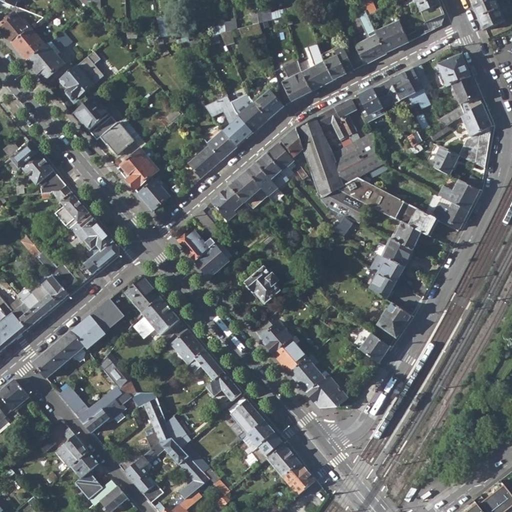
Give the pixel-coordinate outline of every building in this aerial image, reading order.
[(87,0),(102,17),(101,0),(87,0)] [(304,0),(305,4),(306,11),(326,6),(325,0),(304,0)] [(362,0),(367,11),(369,14),(375,11),(377,11),(371,0),(362,0)] [(439,0),(415,0),(426,24),(422,25),(423,28),(405,35),(406,38),(408,42),(442,26),(446,15),(439,0)] [(506,21),(496,0),(477,0),(473,3),(485,30),(506,21)] [(286,9),(286,16),(306,11),(305,4),(286,9)] [(271,13),(272,20),(284,17),(286,16),(286,9),(271,13)] [(24,17),(34,26),(44,18),(27,11),(24,17)] [(349,58),(354,70),(386,53),(386,52),(378,35),(377,32),(371,20),(369,14),(367,11),(358,16),(369,39),(355,47),(358,53),(349,58)] [(369,14),(371,20),(378,17),(375,11),(369,14)] [(0,25),(0,28),(13,43),(30,29),(16,12),(0,25)] [(378,35),(386,52),(408,42),(406,38),(405,35),(399,21),(377,32),(378,35)] [(223,25),(224,33),(237,30),(236,22),(223,24),(223,25)] [(212,28),(213,36),(220,34),(224,33),(223,25),(212,28)] [(13,43),(28,62),(47,46),(32,28),(30,29),(13,43)] [(28,62),(45,81),(66,64),(58,55),(73,42),(64,31),(47,46),(28,62)] [(113,53),(124,44),(122,41),(116,33),(104,43),(113,53)] [(187,43),(189,48),(202,44),(200,39),(194,41),(187,43)] [(311,43),(316,57),(322,55),(317,40),(311,43)] [(325,63),(334,80),(347,74),(354,70),(349,58),(344,47),(336,51),(338,56),(325,63)] [(95,51),(77,66),(63,78),(64,80),(61,84),(76,100),(104,76),(95,64),(101,59),(95,51)] [(438,65),(447,86),(452,84),(471,75),(462,54),(438,65)] [(302,73),(312,91),(334,80),(325,63),(325,62),(302,73)] [(401,100),(424,88),(416,74),(413,68),(390,79),(401,100)] [(423,71),(416,74),(424,88),(427,95),(440,89),(438,84),(430,87),(423,71)] [(282,83),(292,101),(312,91),(302,73),(282,83)] [(440,120),(444,127),(447,125),(462,115),(482,103),(471,75),(452,84),(461,106),(440,120)] [(373,88),(384,109),(401,100),(390,79),(373,88)] [(365,117),(367,122),(386,113),(384,109),(373,88),(359,95),(369,115),(365,117)] [(255,104),(269,119),(284,107),(270,91),(255,104)] [(234,106),(240,116),(255,102),(251,98),(249,94),(234,106)] [(82,122),(85,126),(90,121),(95,127),(110,114),(96,96),(73,115),(80,124),(82,122)] [(349,135),(353,143),(361,138),(349,114),(359,110),(352,98),(335,108),(349,135)] [(255,104),(255,102),(240,116),(241,117),(254,132),(269,119),(255,104)] [(462,115),(471,137),(492,126),(482,103),(462,115)] [(304,148),(318,188),(321,198),(328,206),(356,220),(361,222),(371,204),(404,222),(410,225),(423,232),(430,236),(439,221),(433,218),(358,178),(368,172),(361,158),(353,143),(349,135),(335,108),(318,116),(324,127),(333,122),(346,148),(335,154),(316,117),(296,128),(304,148)] [(167,118),(171,122),(182,114),(177,109),(167,118)] [(224,132),(238,147),(254,132),(241,117),(224,132)] [(90,131),(95,127),(90,121),(85,126),(90,131)] [(101,137),(124,164),(142,149),(119,122),(101,137)] [(403,146),(405,150),(411,147),(419,142),(423,140),(415,125),(410,128),(413,134),(410,136),(413,140),(403,146)] [(450,130),(447,125),(444,127),(435,132),(439,137),(450,130)] [(459,155),(485,168),(492,126),(471,137),(466,139),(459,155)] [(294,156),(304,148),(296,128),(282,141),(294,156)] [(210,145),(223,160),(238,147),(224,132),(224,131),(209,144),(210,145)] [(361,158),(368,172),(369,171),(381,164),(388,161),(373,132),(361,138),(353,143),(361,158)] [(40,182),(43,193),(51,192),(53,192),(60,191),(67,185),(30,142),(11,158),(19,168),(22,166),(38,185),(40,182)] [(419,142),(411,147),(414,154),(423,148),(419,142)] [(282,170),(289,177),(291,175),(284,168),(294,160),(279,144),(267,154),(282,170)] [(223,160),(210,145),(189,163),(202,178),(223,160)] [(449,175),(459,155),(442,146),(435,160),(438,162),(435,167),(449,175)] [(128,180),(136,190),(160,170),(142,149),(124,164),(121,166),(131,178),(128,180)] [(258,162),(272,179),(282,170),(267,154),(258,162)] [(262,188),(268,195),(269,196),(270,197),(280,187),(275,182),(272,179),(258,162),(247,171),(262,188)] [(381,164),(369,171),(373,177),(388,168),(381,164)] [(296,169),(304,178),(308,175),(301,165),(296,169)] [(282,170),(272,179),(275,182),(280,187),(290,179),(289,177),(282,170)] [(247,171),(231,186),(245,202),(245,203),(247,201),(254,209),(269,196),(268,195),(262,188),(247,171)] [(139,193),(154,211),(170,197),(158,182),(160,180),(158,177),(139,193)] [(483,184),(471,178),(468,185),(479,191),(483,184)] [(454,202),(469,211),(480,191),(479,191),(468,185),(460,180),(455,188),(445,183),(439,195),(444,197),(454,202)] [(91,213),(67,185),(60,191),(53,192),(66,207),(57,215),(70,231),(75,227),(79,223),(91,213)] [(235,211),(245,202),(231,186),(213,202),(229,220),(237,213),(235,211)] [(458,231),(469,211),(454,202),(444,197),(433,218),(439,221),(451,227),(458,231)] [(345,235),(356,220),(328,206),(342,222),(334,229),(339,231),(345,235)] [(195,217),(205,231),(214,223),(203,210),(195,217)] [(98,246),(103,251),(114,241),(91,213),(79,223),(98,246)] [(404,222),(394,240),(414,251),(423,232),(410,225),(404,222)] [(94,250),(98,246),(79,223),(75,227),(94,250)] [(213,239),(216,243),(226,235),(214,223),(205,231),(213,239)] [(327,234),(330,238),(339,231),(334,229),(327,234)] [(193,240),(188,234),(186,235),(184,235),(179,241),(195,261),(215,244),(216,243),(213,239),(207,244),(198,235),(193,240)] [(257,247),(264,255),(280,242),(273,234),(257,247)] [(387,258),(405,268),(414,251),(394,240),(392,240),(384,256),(387,258)] [(80,270),(88,279),(117,254),(118,246),(114,241),(103,251),(80,270)] [(195,261),(210,277),(230,261),(215,244),(195,261)] [(38,258),(39,258),(43,254),(36,246),(31,250),(38,258)] [(82,284),(74,275),(68,281),(66,278),(45,252),(43,254),(39,258),(52,273),(70,294),(82,284)] [(374,270),(379,272),(387,258),(384,256),(382,255),(374,270)] [(405,268),(387,258),(379,272),(397,283),(405,268)] [(256,290),(266,303),(284,287),(279,281),(280,280),(274,273),(273,274),(266,266),(246,283),(254,292),(256,290)] [(368,281),(373,284),(379,272),(374,270),(368,281)] [(397,283),(379,272),(373,284),(370,288),(387,299),(397,283)] [(70,294),(52,273),(41,282),(43,285),(47,290),(59,304),(70,294)] [(126,292),(143,313),(162,297),(145,278),(143,278),(126,292)] [(33,293),(41,302),(44,300),(40,296),(47,290),(43,285),(33,293)] [(0,296),(11,310),(14,307),(8,301),(11,299),(0,287),(0,296)] [(59,304),(47,290),(40,296),(44,300),(41,302),(39,304),(38,301),(34,304),(20,287),(15,292),(22,300),(26,305),(39,320),(59,304)] [(0,352),(28,330),(15,314),(11,310),(0,296),(0,352)] [(143,313),(167,342),(175,334),(184,324),(162,297),(143,313)] [(11,310),(15,314),(26,305),(22,300),(14,307),(11,310)] [(381,326),(375,336),(391,347),(412,316),(394,304),(380,324),(381,326)] [(39,320),(26,305),(15,314),(28,330),(39,320)] [(255,331),(261,338),(274,327),(268,320),(255,331)] [(280,322),(274,327),(261,338),(275,354),(292,339),(293,338),(280,322)] [(184,324),(175,334),(179,338),(171,344),(189,365),(206,350),(184,324)] [(354,345),(380,363),(391,347),(375,336),(372,334),(366,329),(364,332),(361,332),(358,336),(359,338),(354,345)] [(35,363),(47,378),(55,372),(78,353),(78,352),(85,347),(72,331),(35,363)] [(275,354),(290,372),(308,358),(292,339),(275,354)] [(204,369),(215,382),(225,373),(206,350),(189,365),(197,375),(204,369)] [(307,392),(324,378),(308,358),(290,372),(307,392)] [(117,387),(120,391),(125,385),(109,365),(104,369),(117,387)] [(223,391),(232,402),(242,393),(225,373),(215,382),(208,388),(216,397),(223,391)] [(307,392),(320,408),(340,407),(340,406),(348,398),(328,375),(324,378),(307,392)] [(16,379),(0,392),(0,394),(8,404),(1,410),(7,416),(13,423),(23,416),(16,408),(30,396),(16,379)] [(404,384),(401,382),(396,391),(390,399),(394,401),(404,384)] [(120,391),(117,387),(90,409),(70,385),(60,394),(85,423),(122,393),(120,391)] [(93,432),(110,418),(108,415),(119,407),(130,397),(140,406),(145,405),(158,400),(156,394),(122,393),(85,423),(93,432)] [(410,410),(413,412),(418,404),(423,395),(420,393),(410,410)] [(230,415),(248,435),(265,420),(248,399),(230,415)] [(147,436),(153,448),(161,442),(172,439),(168,429),(166,423),(163,414),(158,400),(145,405),(155,427),(147,430),(149,435),(147,436)] [(121,411),(119,407),(108,415),(110,418),(111,419),(121,411)] [(166,423),(168,429),(173,425),(176,423),(173,418),(170,420),(166,423)] [(250,447),(253,451),(275,432),(265,420),(248,435),(247,435),(254,443),(250,447)] [(70,440),(59,450),(57,452),(68,465),(70,463),(73,467),(90,453),(70,428),(64,433),(70,440)] [(265,457),(267,455),(283,441),(275,432),(253,451),(250,454),(259,463),(265,457)] [(156,484),(157,483),(148,473),(144,468),(150,463),(167,450),(180,464),(189,457),(182,450),(172,439),(161,442),(153,448),(144,456),(125,470),(145,493),(156,484)] [(285,444),(283,441),(267,455),(265,457),(259,463),(261,466),(268,459),(269,458),(285,444)] [(268,459),(283,477),(301,462),(285,444),(269,458),(268,459)] [(189,457),(204,473),(210,468),(198,455),(197,456),(187,445),(182,450),(189,457)] [(125,470),(144,456),(140,452),(134,457),(133,454),(120,464),(125,470)] [(91,472),(100,464),(90,453),(73,467),(83,478),(79,482),(92,498),(95,495),(101,501),(118,487),(113,480),(104,488),(91,472)] [(197,482),(183,494),(188,499),(211,480),(204,473),(189,457),(180,464),(197,482)] [(283,477),(298,495),(316,480),(301,462),(283,477)] [(144,468),(148,473),(153,466),(150,463),(144,468)] [(8,472),(11,476),(16,472),(12,468),(8,472)] [(219,475),(222,479),(228,474),(224,470),(219,475)] [(47,478),(52,483),(59,477),(54,472),(47,478)] [(160,481),(163,485),(168,480),(165,476),(160,481)] [(511,511),(511,494),(501,480),(459,511),(511,511)] [(215,485),(226,497),(231,492),(220,481),(215,485)] [(145,493),(152,503),(165,492),(157,483),(156,484),(145,493)] [(118,487),(101,501),(110,511),(112,511),(129,498),(119,486),(118,487)] [(432,495),(429,492),(420,498),(421,500),(423,502),(432,495)] [(192,503),(188,499),(183,494),(169,506),(161,511),(190,511),(187,508),(192,503)] [(160,511),(161,511),(169,506),(167,504),(164,506),(161,502),(159,502),(154,505),(160,511)] [(227,506),(231,510),(236,506),(232,502),(227,506)]
